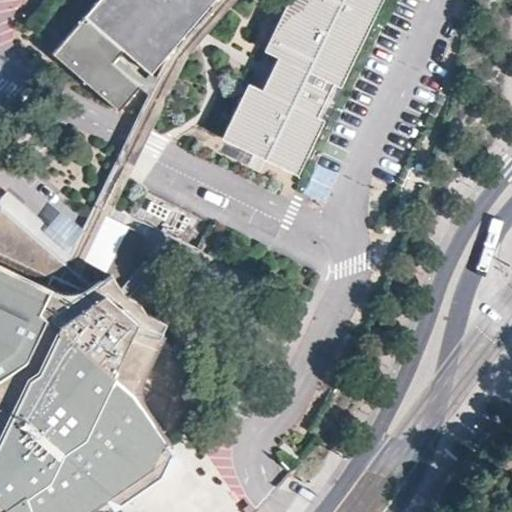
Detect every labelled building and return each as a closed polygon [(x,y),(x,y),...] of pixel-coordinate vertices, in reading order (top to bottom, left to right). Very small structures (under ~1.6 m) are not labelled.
[(98,0),(53,53),(118,109),(139,86),(143,89),(149,81),(119,53),(124,48),(151,73),(212,0),(98,0)] [(73,247),(65,264),(78,276),(108,219),(190,51),(235,0),(212,0),(151,73),(124,48),(119,53),(149,81),(143,89),(149,94),(73,247)] [(287,0),(263,50),(277,56),(262,89),(248,82),(221,138),(297,174),(324,118),(317,115),(333,83),(340,86),(381,0),(287,0)] [(319,164),(309,194),(328,201),(338,171),(319,164)] [(8,191),(0,201),(0,205),(55,256),(65,264),(73,247),(8,191)] [(0,511),(82,511),(103,497),(109,493),(97,488),(144,432),(150,442),(161,435),(140,399),(139,394),(139,389),(138,384),(140,379),(143,372),(165,323),(145,312),(136,301),(126,295),(112,276),(108,279),(100,284),(88,290),(80,294),(71,295),(59,294),(50,291),(41,287),(32,281),(55,256),(0,205),(0,511)] [(65,264),(55,256),(32,281),(41,287),(50,291),(59,294),(71,295),(80,294),(88,290),(100,284),(108,279),(129,229),(108,219),(78,276),(65,264)] [(109,493),(103,497),(118,504),(159,476),(170,452),(161,435),(150,442),(144,432),(97,488),(109,493)]
